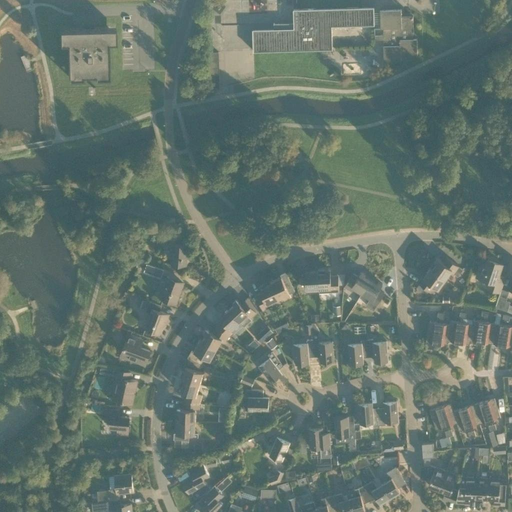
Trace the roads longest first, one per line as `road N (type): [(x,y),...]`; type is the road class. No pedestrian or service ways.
road 1 (unclassified): [(239,278),(199,222),(170,146),(172,70),(189,10)]
road 2 (unclassified): [(239,278),(185,326),(163,378),(157,460),(175,511)]
road 3 (unclassified): [(403,240),(307,250),(239,278)]
road 4 (residential): [(408,377),(403,240)]
road 5 (residential): [(417,511),(408,377)]
